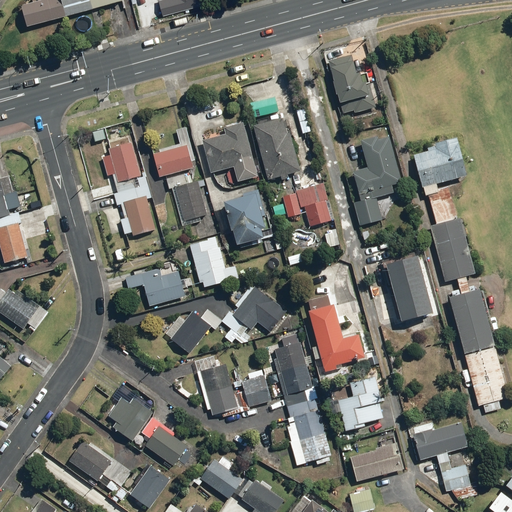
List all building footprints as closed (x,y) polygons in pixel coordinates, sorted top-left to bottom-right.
[(42,0),(23,5),(29,27),(125,1),(125,0),(42,0)] [(339,67),(326,69),(334,107),(342,105),(343,113),(377,107),(375,95),(366,96),(365,88),(368,87),(366,75),(355,77),(351,56),(337,58),(339,67)] [(290,119),(259,126),(271,176),(302,169),(290,119)] [(263,177),(247,121),(226,127),(228,134),(207,140),(216,173),(239,166),(244,182),(263,177)] [(365,169),(353,172),(352,172),(359,202),(352,203),(357,227),(381,222),(375,198),(393,194),(392,186),(397,185),(387,140),(378,141),(377,137),(359,141),(365,169)] [(455,139),(414,151),(425,187),(466,175),(455,139)] [(107,158),(113,176),(118,175),(120,181),(144,174),(135,143),(111,150),(112,156),(107,158)] [(189,146),(156,155),(161,174),(194,165),(189,146)] [(0,180),(0,214),(10,212),(2,180),(0,180)] [(202,181),(177,187),(185,223),(211,217),(202,181)] [(324,182),(285,195),(291,216),(305,212),(310,228),(336,220),(324,182)] [(475,274),(449,187),(427,193),(436,223),(428,226),(445,283),(475,274)] [(271,228),(260,188),(243,191),(245,197),(230,201),(243,248),(271,240),(268,228),(271,228)] [(153,195),(126,203),(135,234),(162,226),(153,195)] [(0,230),(0,235),(7,263),(29,258),(21,225),(0,230)] [(220,236),(194,245),(203,283),(206,282),(207,286),(242,278),(239,264),(230,267),(226,248),(223,249),(220,236)] [(413,257),(381,266),(397,323),(429,314),(413,257)] [(133,289),(148,285),(152,305),(188,295),(181,269),(166,273),(165,268),(130,277),(133,289)] [(180,314),(169,335),(196,351),(210,328),(216,332),(223,321),(232,326),(226,337),(235,342),(237,339),(242,342),(251,327),(254,328),(258,321),(276,332),(291,306),(253,283),(237,310),(232,306),(226,317),(211,308),(207,315),(196,309),(189,319),(180,314)] [(509,396),(477,285),(446,294),(478,405),(509,396)] [(0,287),(0,310),(24,327),(27,323),(37,329),(49,312),(13,288),(9,294),(0,287)] [(331,294),(311,300),(329,370),(370,360),(363,332),(348,336),(339,302),(333,304),(331,294)] [(299,437),(291,440),(298,463),(335,452),(300,331),(270,340),(299,437)] [(0,379),(13,365),(0,352),(0,379)] [(222,353),(195,359),(207,409),(211,408),(213,413),(234,408),(235,412),(254,407),(253,405),(276,399),(268,367),(250,372),(251,379),(233,383),(228,362),(224,363),(222,353)] [(357,396),(343,399),(350,431),(370,426),(369,421),(386,417),(382,401),(387,400),(381,375),(354,382),(357,396)] [(114,426),(134,440),(155,412),(137,399),(133,403),(123,396),(117,405),(113,402),(106,411),(118,420),(114,426)] [(464,419),(416,433),(423,459),(439,455),(451,451),(472,445),(464,419)] [(162,424),(148,443),(177,465),(191,445),(162,424)] [(86,440),(72,459),(123,499),(129,490),(123,486),(134,472),(94,442),(92,445),(86,440)] [(399,442),(353,455),(360,481),(406,468),(399,442)] [(451,451),(439,455),(449,490),(453,489),(472,484),(465,459),(454,462),(451,451)] [(221,461),(216,458),(202,478),(206,481),(201,487),(214,495),(218,489),(232,498),(245,478),(232,469),(235,463),(224,456),(221,461)] [(174,480),(154,464),(133,492),(153,508),(174,480)] [(265,479),(263,483),(257,479),(256,481),(248,476),(237,494),(257,508),(254,511),(279,511),(288,499),(273,489),(275,486),(265,479)] [(461,500),(478,495),(478,482),(472,484),(453,489),(461,500)] [(373,488),(351,493),(355,511),(363,511),(378,509),(373,488)] [(511,511),(511,494),(506,490),(495,505),(499,508),(496,511),(511,511)] [(337,511),(317,497),(316,497),(313,501),(305,495),(293,511),(294,511),(337,511)] [(54,511),(57,508),(43,498),(33,511),(54,511)] [(195,507),(192,505),(187,511),(212,511),(198,502),(195,507)]
